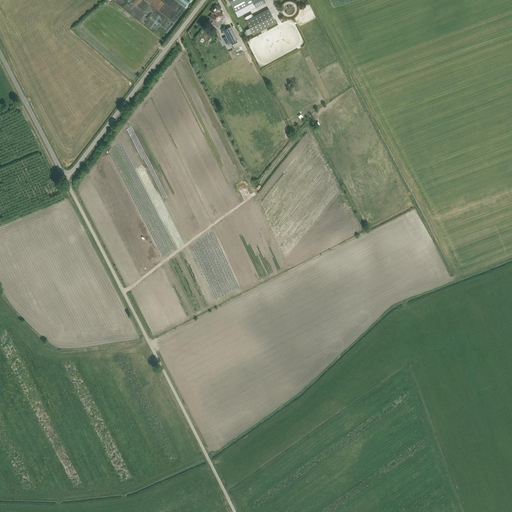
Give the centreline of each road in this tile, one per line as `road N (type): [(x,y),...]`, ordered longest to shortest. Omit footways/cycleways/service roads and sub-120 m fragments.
road 1 (unclassified): [(232,511),(64,179)]
road 2 (unclassified): [(64,179),(202,0)]
road 3 (unclassified): [(64,179),(0,55)]
